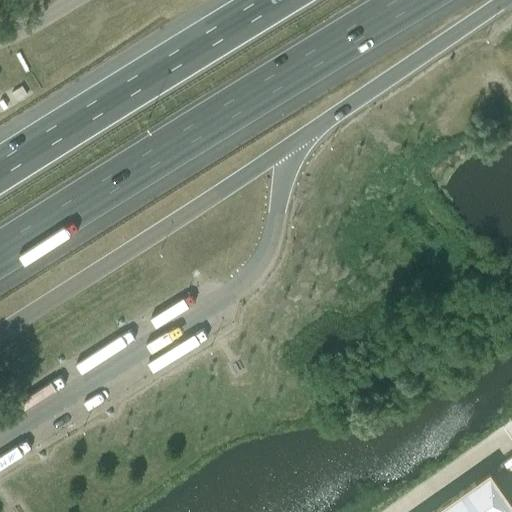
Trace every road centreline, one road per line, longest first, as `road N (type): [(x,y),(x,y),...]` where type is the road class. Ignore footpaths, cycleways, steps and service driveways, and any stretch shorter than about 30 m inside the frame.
road 1 (motorway): [(0,263),(421,0)]
road 2 (motorway): [(281,0),(0,175)]
road 3 (motorway): [(287,146),(501,0)]
